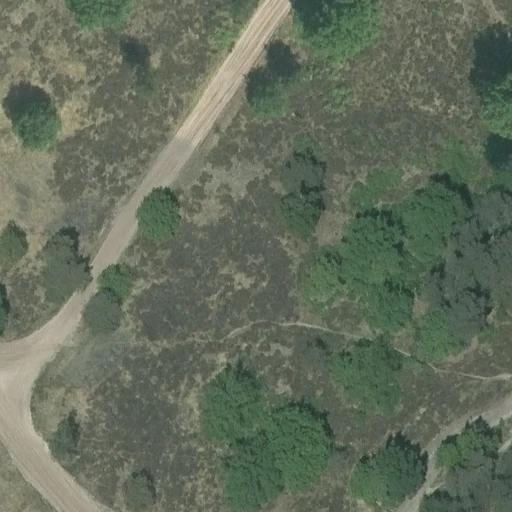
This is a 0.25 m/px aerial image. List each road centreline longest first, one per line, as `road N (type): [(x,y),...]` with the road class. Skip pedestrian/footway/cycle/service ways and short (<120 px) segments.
road 1 (track): [(1,400),(77,317),(228,71),(290,0)]
road 2 (track): [(0,398),(86,511)]
